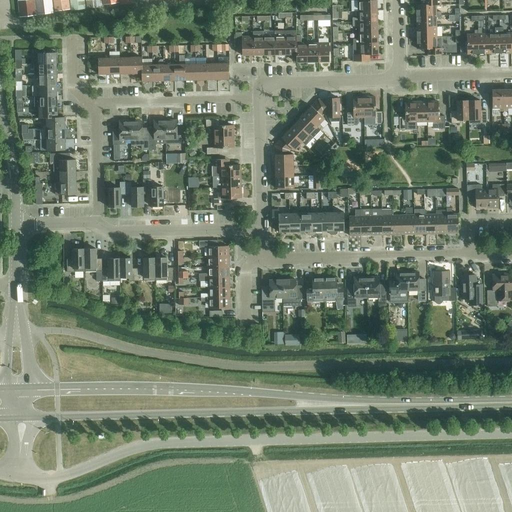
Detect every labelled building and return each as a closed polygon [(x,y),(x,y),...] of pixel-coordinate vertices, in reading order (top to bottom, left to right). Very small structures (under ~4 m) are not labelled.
[(22,0),(17,1),(19,17),(36,15),(34,0),(22,0)] [(34,0),(36,14),(52,12),(50,0),(34,0)] [(52,0),(54,12),(70,10),(68,0),(52,0)] [(84,0),(69,0),(71,8),(71,11),(85,9),(85,7),(85,1),(84,0)] [(85,0),(87,9),(103,7),(102,0),(85,0)] [(378,11),(377,0),(371,0),(355,0),(355,5),(359,5),(359,12),(378,11)] [(416,5),(416,16),(436,15),(436,5),(421,5),(416,5)] [(353,23),(378,22),(378,11),(359,12),(359,18),(353,18),(353,23)] [(436,15),(416,16),(416,27),(436,26),(436,19),(441,19),(441,15),(436,15)] [(359,33),(378,33),(378,22),(353,23),(353,27),(359,26),(359,33)] [(417,38),(437,37),(436,26),(416,27),(417,38)] [(478,28),(478,30),(479,54),(490,54),(489,34),(482,34),(482,28),(478,28)] [(495,34),(489,34),(490,54),(500,54),(499,28),(495,28),(495,34)] [(503,28),(499,28),(500,54),(510,53),(510,33),(503,33),(503,28)] [(297,54),(297,30),(286,31),(286,55),(296,54),(297,54)] [(302,44),(301,35),(301,30),(297,30),(297,54),(296,54),(296,62),(308,62),(308,44),(302,44)] [(479,54),(478,30),(474,30),(475,34),(467,34),(467,54),(479,54)] [(286,55),(286,31),(280,31),(280,36),(275,36),(275,55),(286,55)] [(254,55),(253,36),(242,36),(242,32),(235,32),(236,47),(242,47),(242,56),(254,55)] [(378,33),(359,33),(360,44),(379,44),(378,33)] [(264,55),(264,36),(253,36),(254,55),(264,55)] [(275,55),(275,36),(264,36),(264,55),(275,55)] [(437,37),(417,38),(417,49),(428,49),(428,55),(442,54),(442,48),(437,48),(437,37)] [(318,62),(318,43),(308,44),(308,62),(318,62)] [(318,43),(318,62),(330,62),(330,43),(318,43)] [(354,61),(357,61),(370,61),(370,55),(379,54),(379,44),(360,44),(354,44),(354,61)] [(109,58),(109,46),(102,46),(102,58),(98,58),(98,75),(110,74),(109,58)] [(34,62),(34,64),(56,64),(56,52),(38,53),(38,60),(36,60),(34,62)] [(185,64),(185,55),(179,55),(179,64),(174,64),(174,81),(186,80),(185,64)] [(131,58),(131,74),(142,74),(142,65),(142,57),(131,58)] [(120,58),(109,58),(110,74),(120,74),(120,58)] [(131,58),(120,58),(120,74),(131,74),(131,58)] [(158,65),(153,65),(153,81),(164,81),(164,65),(164,60),(160,60),(158,62),(158,65)] [(229,63),(217,64),(218,80),(229,79),(229,63)] [(38,67),(38,75),(57,74),(56,64),(34,64),(34,66),(36,67),(38,67)] [(174,64),(164,65),(164,81),(174,81),(174,64)] [(196,64),(185,64),(186,80),(197,80),(196,64)] [(207,64),(196,64),(197,80),(207,80),(207,64)] [(217,64),(207,64),(207,80),(218,80),(217,64)] [(153,65),(142,65),(142,74),(142,82),(153,81),(153,65)] [(35,84),(35,86),(57,85),(57,74),(38,75),(38,82),(36,82),(35,84)] [(32,86),(33,96),(35,96),(57,96),(57,85),(35,86),(32,86)] [(508,108),(511,108),(511,89),(503,90),(504,111),(508,111),(508,108)] [(500,112),(504,111),(503,90),(492,90),(492,109),(500,108),(500,112)] [(57,96),(35,96),(35,107),(57,107),(57,96)] [(359,118),(364,118),(364,97),(353,98),(354,113),(347,113),(347,126),(357,125),(359,123),(359,118)] [(375,97),(364,97),(364,118),(375,117),(375,125),(382,125),(382,112),(376,112),(375,97)] [(318,99),(324,114),(328,114),(328,117),(335,117),(335,119),(337,121),(340,121),(339,98),(328,98),(328,99),(318,99)] [(324,114),(318,99),(311,106),(303,114),(320,130),(320,129),(321,128),(321,126),(319,124),(324,119),(322,116),(324,114)] [(469,123),(486,123),(486,110),(480,111),(480,100),(468,101),(469,120),(469,123)] [(433,129),(438,129),(445,129),(445,116),(439,116),(438,101),(427,102),(428,122),(433,122),(433,129)] [(460,120),(469,120),(468,101),(457,101),(457,111),(451,111),(451,124),(460,124),(460,120)] [(406,123),(417,122),(416,102),(405,102),(405,117),(399,117),(399,130),(406,130),(406,123)] [(417,122),(428,122),(427,102),(416,102),(417,122)] [(57,107),(35,107),(35,110),(37,111),(39,111),(39,118),(46,118),(58,118),(58,117),(57,107)] [(321,130),(320,129),(320,130),(303,114),(296,121),(310,135),(313,138),(321,130)] [(65,128),(65,118),(65,117),(58,117),(58,118),(46,118),(46,125),(44,125),(42,127),(43,129),(65,128)] [(213,127),(213,137),(234,137),(234,126),(218,126),(218,120),(206,120),(206,127),(213,127)] [(142,150),(149,150),(148,132),(142,132),(142,121),(131,122),(131,140),(131,146),(135,146),(135,144),(142,144),(142,150)] [(155,150),(155,143),(166,143),(165,121),(154,121),(154,131),(148,132),(149,150),(155,150)] [(177,121),(165,121),(166,143),(172,143),(184,143),(183,131),(183,127),(177,127),(177,121)] [(296,121),(288,129),(305,145),(306,146),(313,138),(310,135),(296,121)] [(120,144),(125,144),(125,140),(131,140),(131,122),(119,122),(120,132),(113,132),(114,144),(120,144)] [(41,140),(65,139),(65,128),(43,129),(40,129),(40,132),(41,140)] [(304,147),(305,145),(288,129),(280,138),(281,138),(275,145),(290,151),(292,148),(294,150),(300,145),(301,147),(304,147)] [(219,148),(234,148),(234,137),(213,137),(214,148),(206,148),(206,155),(219,154),(219,148)] [(65,139),(41,140),(41,151),(65,150),(65,139)] [(323,156),(331,147),(328,144),(324,148),(320,145),(316,149),(323,156)] [(290,151),(275,145),(274,145),(274,155),(274,166),(297,165),(297,163),(296,162),(293,162),(293,154),(290,154),(290,151)] [(191,148),(187,152),(191,157),(196,154),(191,148)] [(40,163),(40,152),(32,152),(32,163),(40,163)] [(186,163),(186,153),(177,154),(177,163),(186,163)] [(62,154),(51,155),(51,161),(54,160),(55,165),(59,165),(60,172),(76,171),(76,160),(71,160),(69,154),(62,154)] [(241,176),(241,165),(225,166),(225,159),(212,160),(212,167),(220,166),(220,176),(220,177),(241,176)] [(497,164),(489,164),(489,172),(497,172),(497,164)] [(297,167),(297,165),(274,166),(275,176),(293,176),(293,169),(296,169),(297,167)] [(60,175),(60,183),(76,183),(76,171),(60,172),(57,172),(57,175),(60,175)] [(213,176),(213,188),(220,188),(241,187),(241,176),(220,177),(220,176),(213,176)] [(294,187),(298,187),(298,185),(296,183),(294,183),(293,176),(275,176),(275,188),(277,188),(277,190),(294,189),(294,187)] [(151,206),(164,206),(163,187),(151,187),(151,180),(143,180),(143,187),(143,194),(151,194),(151,206)] [(120,188),(108,188),(109,207),(120,207),(120,195),(126,195),(126,182),(125,182),(120,182),(120,188)] [(144,206),(143,194),(143,187),(131,188),(131,182),(126,182),(126,195),(131,195),(132,207),(144,206)] [(55,195),(76,194),(76,183),(60,183),(60,190),(55,190),(55,195)] [(492,185),(492,189),(486,189),(487,208),(498,208),(498,197),(504,196),(504,184),(497,185),(492,185)] [(481,185),(469,185),(467,185),(467,199),(476,199),(476,209),(487,208),(486,189),(481,189),(481,185)] [(213,198),(213,205),(216,205),(216,210),(225,210),(225,205),(231,205),(230,199),(241,199),(241,187),(220,188),(220,193),(217,193),(217,198),(213,198)] [(411,190),(403,190),(403,200),(411,200),(411,190)] [(452,208),(446,208),(447,214),(447,234),(458,233),(458,214),(452,214),(452,208)] [(371,235),(382,235),(382,209),(371,210),(371,235)] [(392,209),(382,209),(382,235),(393,235),(393,216),(392,209)] [(414,209),(414,215),(415,234),(425,234),(425,215),(425,209),(414,209)] [(279,224),(279,232),(286,232),(286,235),(288,236),(290,236),(289,214),(279,214),(279,210),(272,210),(273,224),(279,224)] [(355,217),(349,217),(350,236),(361,236),(360,210),(355,210),(355,217)] [(371,210),(360,210),(361,236),(371,235),(371,210)] [(344,212),(333,213),(333,235),(336,235),(338,233),(338,231),(344,231),(344,212)] [(300,213),(289,214),(290,236),(293,236),(294,234),(294,232),(301,232),(300,213)] [(311,213),(300,213),(301,232),(308,232),(308,234),(309,235),(312,235),(311,213)] [(322,213),(311,213),(312,235),(315,235),(316,234),(316,231),(323,231),(322,213)] [(333,213),(322,213),(323,231),(329,231),(329,233),(331,235),(333,235),(333,213)] [(436,234),(447,234),(447,214),(436,215),(436,234)] [(393,235),(404,235),(403,215),(393,216),(393,235)] [(414,215),(403,215),(404,235),(415,234),(414,215)] [(425,234),(436,234),(436,215),(425,215),(425,234)] [(199,247),(208,247),(208,257),(228,257),(228,246),(218,246),(218,240),(199,241),(199,247)] [(85,268),(85,249),(73,249),(73,260),(67,260),(67,272),(85,272),(85,268)] [(85,249),(85,268),(96,268),(96,272),(102,272),(102,269),(102,259),(96,259),(96,249),(85,249)] [(208,257),(208,267),(229,267),(228,257),(208,257)] [(129,281),(138,281),(138,269),(132,269),(131,258),(120,259),(120,278),(129,278),(129,281)] [(147,277),(156,277),(155,258),(143,258),(143,268),(138,269),(138,281),(147,281),(147,277)] [(164,281),(173,280),(173,268),(167,268),(167,258),(155,258),(156,277),(164,277),(164,281)] [(111,278),(120,278),(120,259),(108,259),(108,269),(102,269),(102,272),(102,282),(111,282),(111,278)] [(199,274),(199,278),(229,277),(229,267),(208,267),(208,273),(199,274)] [(418,301),(426,301),(425,280),(419,280),(418,272),(407,273),(408,291),(418,290),(418,301)] [(442,302),(456,301),(456,288),(449,288),(449,272),(434,272),(434,284),(434,285),(435,295),(435,302),(436,303),(438,304),(439,304),(440,304),(441,303),(442,302)] [(397,291),(408,291),(407,273),(396,273),(396,280),(390,281),(390,301),(397,301),(397,291)] [(511,274),(493,275),(493,290),(487,291),(487,307),(497,307),(497,301),(511,300),(511,274)] [(462,276),(462,294),(462,299),(470,299),(470,305),(482,305),(482,285),(476,285),(476,275),(462,276)] [(200,281),(201,288),(200,288),(209,288),(229,287),(229,277),(199,278),(199,281),(200,281)] [(355,298),(367,298),(366,278),(354,278),(354,285),(348,286),(348,307),(355,306),(355,298)] [(379,306),(386,306),(385,285),(379,285),(379,278),(366,278),(367,298),(378,297),(379,306)] [(301,300),(302,300),(302,286),(296,286),(296,279),(282,280),(283,298),(283,306),(301,306),(301,300)] [(307,302),(325,302),(324,279),(312,279),(313,289),(307,290),(307,302)] [(343,309),(342,302),(342,289),(336,289),(336,279),(324,279),(325,302),(336,302),(337,309),(343,309)] [(275,298),(283,298),(282,280),(269,280),(270,286),(262,286),(262,312),(275,312),(275,298)] [(229,297),(229,287),(209,288),(209,294),(201,294),(201,298),(229,297)] [(201,302),(209,302),(209,308),(230,308),(229,297),(201,298),(201,302)] [(407,329),(389,330),(390,341),(407,341),(407,329)] [(362,330),(357,335),(361,340),(366,335),(362,330)] [(470,331),(460,331),(460,340),(470,340),(470,331)] [(299,334),(284,335),(284,346),(290,345),(299,345),(299,334)]
